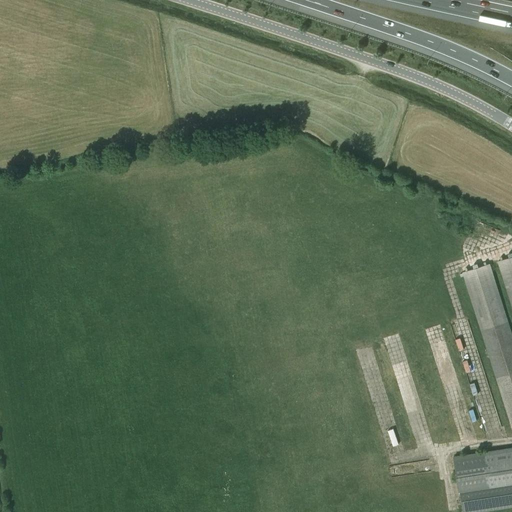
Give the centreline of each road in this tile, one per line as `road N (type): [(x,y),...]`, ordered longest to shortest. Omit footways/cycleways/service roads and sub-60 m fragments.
road 1 (tertiary): [(194,0),(441,86),(511,125)]
road 2 (motorway): [(306,0),(511,79)]
